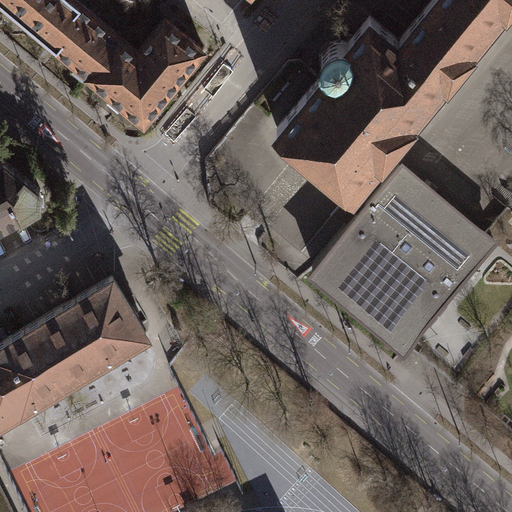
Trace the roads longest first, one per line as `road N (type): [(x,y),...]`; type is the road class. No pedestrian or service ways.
road 1 (tertiary): [(511,510),(133,197)]
road 2 (residential): [(297,0),(133,197)]
road 3 (tertiary): [(133,197),(0,85)]
road 4 (trunk): [(0,136),(93,0)]
road 5 (residential): [(0,273),(133,197)]
